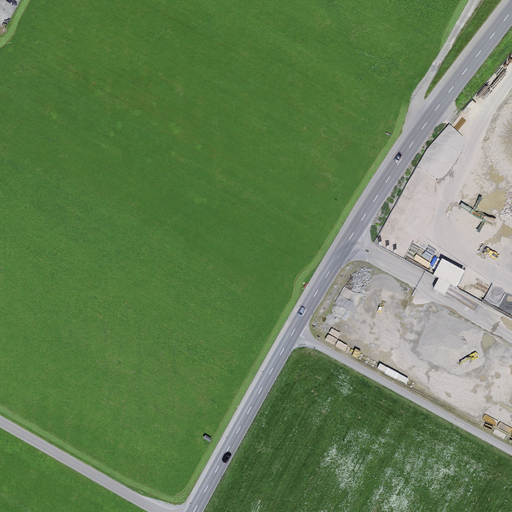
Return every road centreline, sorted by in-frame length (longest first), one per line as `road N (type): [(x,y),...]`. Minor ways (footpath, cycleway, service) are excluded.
road 1 (secondary): [(511,11),(346,242),(194,511)]
road 2 (track): [(293,332),(511,451)]
road 3 (unclassified): [(157,511),(0,422)]
road 4 (track): [(415,137),(417,96),(475,0)]
